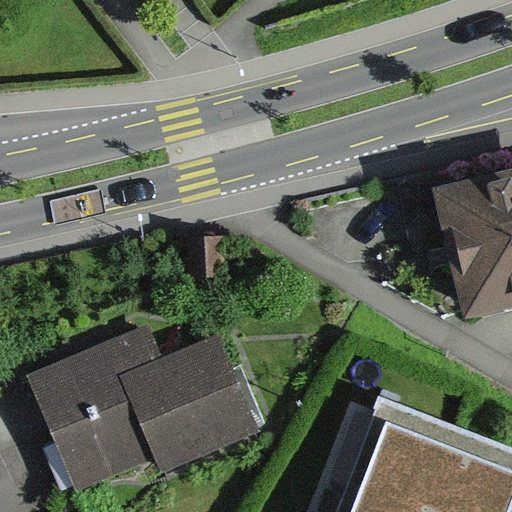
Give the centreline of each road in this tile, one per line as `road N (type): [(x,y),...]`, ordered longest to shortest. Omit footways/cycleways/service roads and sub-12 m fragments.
road 1 (primary): [(0,220),(196,176),(511,79)]
road 2 (primary): [(511,31),(344,84),(0,169)]
